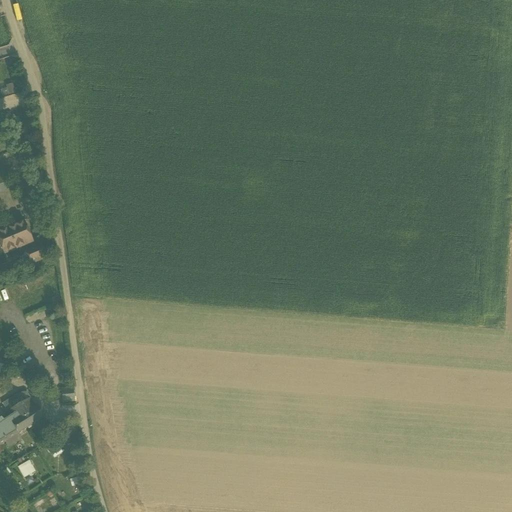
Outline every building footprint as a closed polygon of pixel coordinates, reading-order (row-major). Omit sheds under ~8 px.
[(13,85),(6,86),(9,95),(15,94),(13,85)] [(23,223),(0,232),(0,240),(5,254),(31,243),(23,223)] [(25,248),(28,263),(44,260),(41,245),(25,248)] [(9,417),(0,422),(0,444),(4,442),(8,448),(21,440),(17,433),(44,417),(37,406),(34,407),(25,392),(2,405),(9,417)] [(18,466),(23,478),(35,472),(30,461),(18,466)] [(38,511),(46,511),(50,510),(43,499),(34,505),(38,511)]
